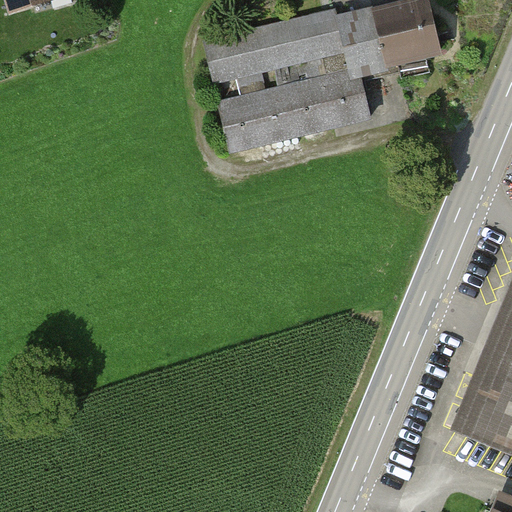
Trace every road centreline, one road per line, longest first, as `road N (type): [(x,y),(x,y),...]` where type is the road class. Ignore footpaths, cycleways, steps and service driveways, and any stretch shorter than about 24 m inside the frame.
road 1 (secondary): [(335,511),(511,86)]
road 2 (unknown): [(511,463),(397,417)]
